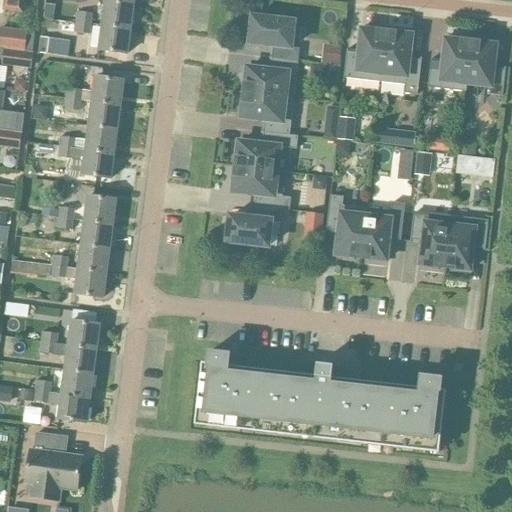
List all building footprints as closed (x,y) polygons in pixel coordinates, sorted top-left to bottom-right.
[(5,0),(4,10),(22,13),(23,0),(5,0)] [(131,30),(134,6),(106,2),(103,27),(131,30)] [(62,21),(75,23),(76,11),(63,10),(62,21)] [(77,12),(76,23),(92,25),(93,14),(77,12)] [(273,47),(272,59),(299,62),(300,50),(292,48),(295,23),(282,22),(282,18),(266,17),(266,20),(253,19),(253,23),(249,22),(247,40),(251,41),(250,44),(273,47)] [(91,36),(92,25),(76,23),(75,34),(91,36)] [(127,55),(131,30),(103,27),(99,51),(127,55)] [(381,83),(387,33),(380,32),(380,29),(363,27),(360,54),(348,53),(348,51),(347,50),(344,79),(381,83)] [(0,35),(0,48),(25,51),(28,32),(1,28),(0,35)] [(394,34),(387,33),(381,83),(406,86),(405,94),(418,96),(422,59),(421,59),(421,61),(409,60),(412,33),(395,31),(394,34)] [(466,84),(471,43),(464,42),(464,39),(447,37),(444,64),(432,62),(432,60),(428,88),(466,93),(468,85),(466,84)] [(54,56),(55,39),(41,38),(39,55),(54,56)] [(478,44),(471,43),(466,84),(468,85),(491,87),(490,95),(503,97),(506,68),(505,68),(505,70),(493,69),(496,43),(479,41),(478,44)] [(326,46),(324,63),(338,65),(340,48),(326,46)] [(3,65),(32,69),(34,54),(5,51),(3,65)] [(294,99),(299,62),(272,59),(271,72),(244,69),(242,86),(245,86),(244,94),(294,99)] [(315,65),(314,78),(334,79),(334,77),(335,67),(315,65)] [(96,78),(94,92),(67,89),(66,99),(82,101),(92,103),(92,102),(121,106),(124,82),(96,78)] [(16,80),(14,92),(25,93),(27,82),(16,80)] [(265,121),(264,133),(290,136),(294,99),(244,94),(244,101),(241,101),(239,118),(265,121)] [(80,112),(82,101),(66,99),(64,109),(80,112)] [(117,131),(121,106),(92,102),(92,103),(89,127),(117,131)] [(327,107),(323,140),(336,141),(340,108),(327,107)] [(0,130),(22,133),(24,116),(0,112),(0,130)] [(339,119),(337,141),(353,142),(355,120),(339,119)] [(114,155),(117,131),(89,127),(87,140),(56,137),(55,147),(59,147),(59,148),(114,155)] [(376,144),(414,149),(416,134),(378,129),(376,144)] [(0,147),(20,150),(22,134),(0,131),(0,147)] [(236,168),(277,173),(280,148),(297,150),(299,137),(290,136),(264,133),(262,146),(236,143),(234,160),(237,161),(236,168)] [(428,137),(426,151),(447,153),(449,139),(428,137)] [(337,142),(335,156),(349,157),(350,144),(337,142)] [(459,142),(457,156),(474,157),(476,143),(459,142)] [(83,176),(91,177),(111,180),(114,155),(59,148),(58,158),(73,160),(72,163),(84,164),(83,176)] [(401,151),(397,180),(411,182),(414,152),(401,151)] [(418,153),(415,175),(430,177),(433,155),(418,153)] [(479,160),(478,174),(492,175),(493,161),(479,160)] [(257,195),(255,208),(282,211),(290,212),(291,199),(283,198),(284,185),(276,184),(277,173),(236,168),(235,175),(232,175),(230,192),(257,195)] [(314,178),(312,190),(325,191),(326,179),(314,178)] [(0,198),(14,200),(16,188),(0,185),(0,198)] [(85,222),(113,225),(116,201),(89,197),(85,222)] [(354,258),(362,259),(368,209),(343,206),(344,198),(331,197),(327,233),(328,233),(328,231),(339,233),(336,259),(354,261),(354,258)] [(368,209),(362,259),(369,260),(368,263),(386,265),(389,238),(401,239),(400,242),(401,242),(404,213),(405,205),(392,204),(391,212),(368,209)] [(58,219),(74,221),(76,210),(59,208),(58,219)] [(282,211),(255,208),(254,220),(231,217),(230,221),(227,221),(225,239),(228,239),(228,243),(240,245),(240,248),(256,250),(256,246),(269,248),(271,235),(279,236),(282,211)] [(0,225),(7,226),(8,214),(0,213),(0,225)] [(438,268),(446,269),(450,227),(439,226),(440,217),(414,214),(411,243),(412,243),(412,241),(423,242),(420,269),(438,271),(438,268)] [(73,231),(74,221),(58,219),(57,229),(73,231)] [(452,272),(470,274),(473,248),(485,249),(484,251),(485,251),(489,223),(475,221),(474,230),(450,227),(446,269),(453,269),(452,272)] [(110,250),(113,225),(85,222),(82,246),(110,250)] [(107,274),(110,250),(82,246),(79,270),(79,271),(107,274)] [(52,267),(68,269),(69,258),(53,256),(52,267)] [(103,299),(107,274),(79,271),(79,270),(68,269),(52,267),(13,262),(12,272),(78,281),(76,295),(103,299)] [(6,304),(5,316),(15,317),(16,305),(6,304)] [(100,326),(72,322),(69,347),(96,350),(100,326)] [(44,333),(42,343),(57,345),(59,335),(44,333)] [(93,375),(96,350),(69,347),(57,345),(42,343),(40,354),(68,358),(66,371),(93,375)] [(229,368),(229,367),(230,357),(230,355),(210,353),(209,354),(210,355),(209,365),(203,364),(197,417),(210,418),(209,428),(241,431),(242,422),(267,425),(266,434),(298,438),(299,434),(338,438),(337,442),(369,446),(370,436),(396,439),(394,449),(426,452),(427,443),(442,445),(447,392),(441,391),(442,381),(442,379),(422,377),(422,379),(421,389),(420,389),(420,390),(426,391),(425,399),(418,398),(418,395),(343,387),(344,382),(351,382),(351,381),(344,380),(345,371),(334,370),(334,367),(318,365),(316,378),(317,378),(316,383),(230,374),(230,376),(222,376),(223,368),(229,368)] [(462,373),(463,365),(456,364),(455,372),(462,373)] [(66,371),(63,395),(90,399),(93,375),(66,371)] [(34,391),(51,393),(53,384),(36,381),(34,391)] [(0,386),(0,402),(11,404),(13,388),(0,386)] [(21,390),(19,401),(33,403),(33,402),(34,391),(21,390)] [(33,402),(61,406),(59,420),(87,424),(90,399),(63,395),(51,393),(34,391),(33,402)] [(37,434),(35,451),(31,451),(26,485),(43,487),(42,500),(59,502),(61,489),(77,492),(82,458),(65,455),(65,453),(57,452),(59,437),(37,434)]
